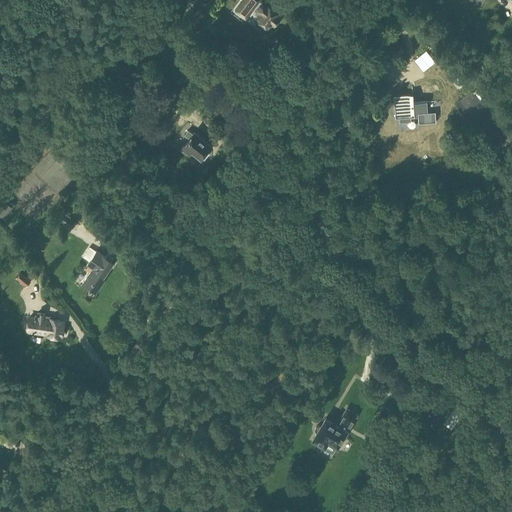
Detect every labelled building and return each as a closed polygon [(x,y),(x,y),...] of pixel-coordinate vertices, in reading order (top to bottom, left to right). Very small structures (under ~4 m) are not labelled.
[(207,20),(188,0),(182,0),(175,7),(195,30),(207,20)] [(243,0),(235,11),(246,19),(253,9),(256,11),(260,14),(257,18),(258,19),(255,22),(256,26),(261,30),(265,30),(267,27),(268,27),(271,24),(273,26),(279,18),(277,17),(278,15),(263,3),(259,0),(243,0)] [(433,61),(425,50),(414,59),(422,70),(433,61)] [(481,51),(477,56),(490,63),(493,58),(481,51)] [(134,76),(122,61),(112,68),(125,83),(134,76)] [(399,95),(394,95),(395,118),(399,118),(400,118),(401,121),(410,120),(409,117),(414,117),(414,116),(418,116),(418,117),(418,123),(436,122),(435,112),(427,112),(426,102),(414,103),(413,94),(408,94),(405,94),(405,96),(401,96),(401,95),(399,95)] [(394,127),(395,134),(408,134),(408,126),(394,127)] [(189,138),(181,148),(189,155),(192,151),(201,158),(202,157),(203,158),(204,158),(205,158),(206,157),(207,157),(207,156),(208,156),(208,155),(208,154),(209,154),(208,153),(208,152),(208,151),(207,151),(211,146),(194,132),(193,133),(188,130),(184,135),(189,138)] [(11,207),(6,201),(0,207),(0,215),(1,217),(11,207)] [(60,205),(53,215),(70,228),(74,222),(65,215),(67,210),(60,205)] [(91,272),(84,282),(96,290),(103,279),(101,278),(111,262),(112,262),(111,261),(112,260),(106,256),(105,257),(97,252),(89,263),(88,262),(85,268),(91,272)] [(21,272),(16,278),(26,286),(30,281),(21,272)] [(38,312),(37,318),(30,317),(28,330),(47,333),(47,335),(61,337),(63,322),(49,320),(45,319),(45,313),(38,312)] [(458,402),(444,393),(429,415),(442,424),(458,402)] [(317,432),(313,439),(325,446),(324,448),(333,453),(337,447),(338,446),(341,446),(344,441),(342,439),(347,430),(348,431),(358,414),(346,407),(336,424),(326,417),(321,425),(320,425),(319,425),(318,425),(317,426),(316,427),(316,428),(316,429),(316,430),(316,431),(317,432)] [(9,461),(0,455),(0,468),(4,470),(9,461)]
